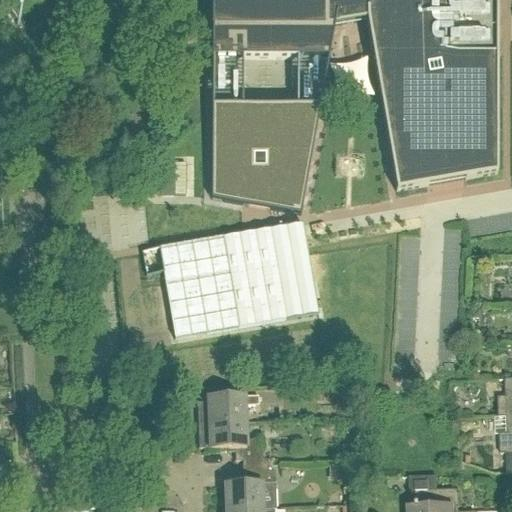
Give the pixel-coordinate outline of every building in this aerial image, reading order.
[(211,0),(211,62),(328,62),(334,30),(365,24),(396,195),(497,177),(497,1),(492,0),(211,0)] [(211,109),(211,169),(223,169),(223,204),(241,207),(301,218),(320,109),(211,109)] [(173,166),(161,166),(161,198),(174,198),(173,166)] [(302,228),(159,253),(174,343),(318,318),(306,251),(302,228)] [(511,383),(505,384),(506,401),(498,401),(499,421),(506,421),(506,420),(511,419),(511,383)] [(197,428),(244,426),(243,410),(257,409),(257,400),(207,402),(207,407),(196,407),(197,428)] [(511,419),(506,420),(506,421),(507,438),(499,439),(500,458),(506,458),(507,478),(511,477),(511,419)] [(259,443),(245,444),(244,426),(197,428),(198,453),(209,452),(209,453),(233,453),(234,465),(241,465),(260,464),(259,443)] [(323,477),(338,476),(337,460),(322,461),(323,477)] [(260,464),(241,465),(241,477),(267,475),(267,463),(260,464)] [(224,489),(224,511),(260,511),(260,496),(275,496),(274,475),(267,475),(241,477),(242,489),(224,489)] [(407,511),(452,511),(458,510),(458,493),(437,494),(436,480),(409,481),(409,482),(410,482),(411,496),(416,496),(416,511),(407,511)]
